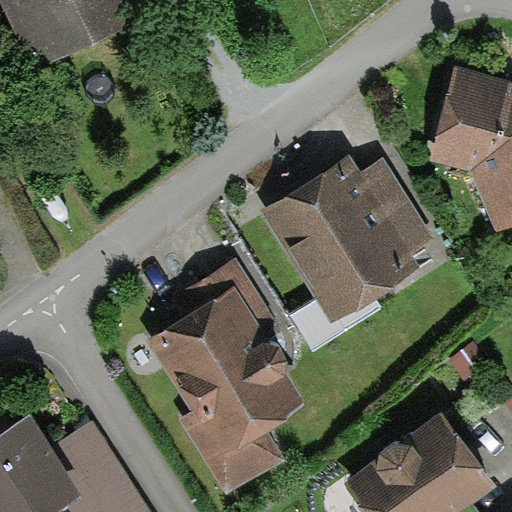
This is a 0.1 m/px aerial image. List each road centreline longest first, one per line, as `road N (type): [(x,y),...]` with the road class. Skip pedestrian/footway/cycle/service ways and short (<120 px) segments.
road 1 (residential): [(442,0),(40,300)]
road 2 (residential): [(40,300),(175,511)]
